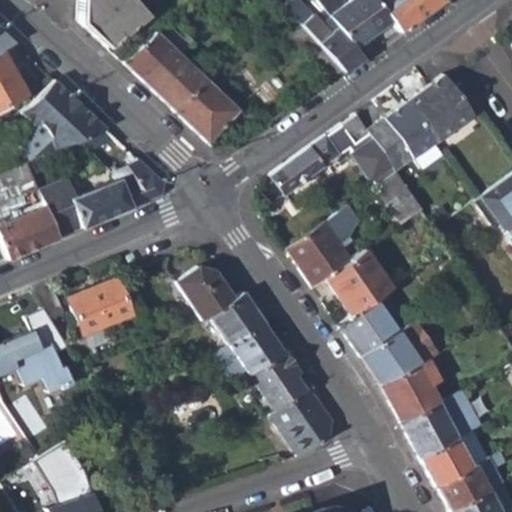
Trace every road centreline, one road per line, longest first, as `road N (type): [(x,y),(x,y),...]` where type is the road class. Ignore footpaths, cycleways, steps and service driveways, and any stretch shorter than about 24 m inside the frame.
road 1 (residential): [(206,192),(376,447)]
road 2 (residential): [(206,192),(452,13)]
road 3 (residential): [(3,0),(206,192)]
road 4 (residential): [(0,281),(206,192)]
road 5 (residential): [(376,447),(188,511)]
